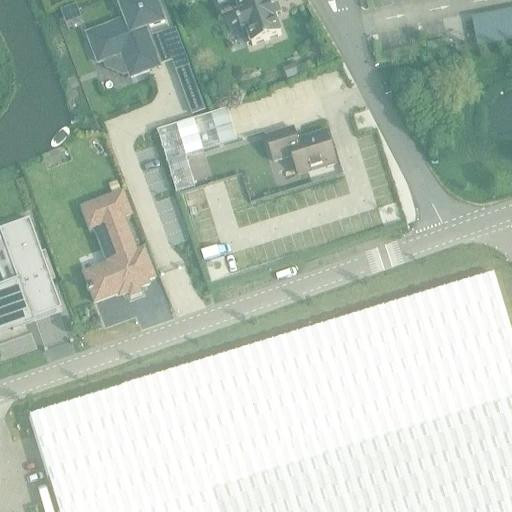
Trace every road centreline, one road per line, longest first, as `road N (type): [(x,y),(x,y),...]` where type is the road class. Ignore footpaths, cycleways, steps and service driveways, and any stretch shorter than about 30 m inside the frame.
road 1 (tertiary): [(0,386),(449,236)]
road 2 (residential): [(449,236),(316,0)]
